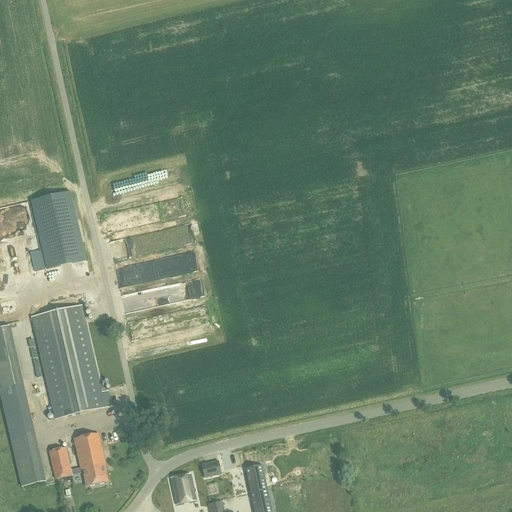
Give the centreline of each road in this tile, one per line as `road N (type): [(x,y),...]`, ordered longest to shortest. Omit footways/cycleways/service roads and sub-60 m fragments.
road 1 (unclassified): [(45,0),(138,437),(161,470)]
road 2 (unclassified): [(161,470),(210,448),(511,383)]
